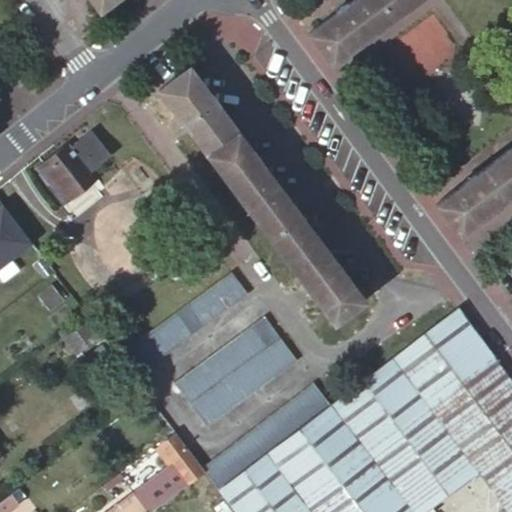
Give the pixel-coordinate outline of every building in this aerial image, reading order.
[(112,0),(90,0),(98,10),(112,0)] [(395,16),(383,0),(353,0),(308,34),(330,64),(395,16)] [(383,0),(395,16),(416,0),(383,0)] [(190,70),(160,92),(336,324),(364,304),(190,70)] [(75,139),(33,171),(63,210),(105,179),(98,170),(113,158),(94,133),(79,144),(75,139)] [(511,146),(500,156),(511,172),(511,146)] [(511,194),(511,172),(500,156),(435,205),(458,235),(511,194)] [(0,266),(31,243),(0,202),(0,266)] [(247,298),(230,274),(116,356),(134,380),(247,298)] [(511,511),(511,383),(458,311),(335,403),(329,408),(219,492),(226,501),(234,511),(413,511),(391,482),(384,488),(381,485),(420,457),(419,454),(477,412),(490,428),(460,449),(479,474),(507,511),(511,511)] [(104,340),(84,314),(57,335),(77,361),(104,340)] [(264,320),(174,387),(207,430),(296,363),(264,320)] [(219,492),(329,408),(314,387),(202,469),(219,492)] [(413,511),(430,511),(479,474),(460,449),(490,428),(477,412),(419,454),(420,457),(381,485),(384,488),(391,482),(413,511)] [(204,476),(176,439),(162,450),(177,469),(191,486),(204,476)] [(177,469),(162,450),(157,453),(171,472),(177,469)] [(156,511),(191,486),(177,469),(171,472),(136,498),(135,496),(113,511),(156,511)] [(7,511),(16,506),(10,497),(0,504),(0,511),(7,511)] [(234,511),(226,501),(211,511),(234,511)]
